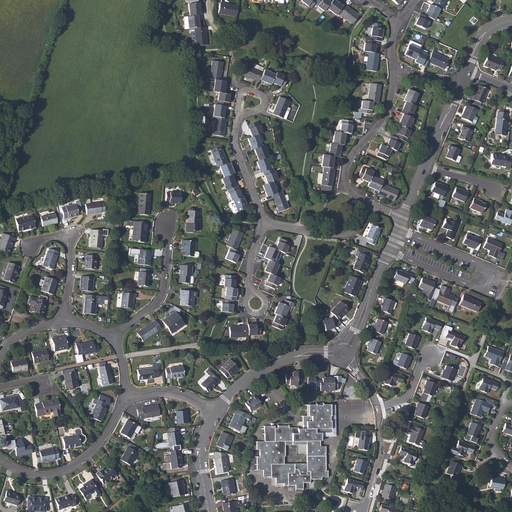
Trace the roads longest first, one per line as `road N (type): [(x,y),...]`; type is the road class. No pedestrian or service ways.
road 1 (residential): [(389,251),(482,290),(491,268),(398,229)]
road 2 (residential): [(0,457),(35,474),(73,465),(108,431),(125,394)]
road 3 (residential): [(365,202),(348,188),(345,172),(384,117),(391,65)]
road 4 (tertiary): [(343,355),(301,354),(259,371),(215,414)]
road 5 (residential): [(110,337),(161,295),(166,224)]
road 6 (residential): [(63,323),(68,237),(29,246)]
road 7 (residential): [(365,202),(352,231),(341,234),(264,223)]
